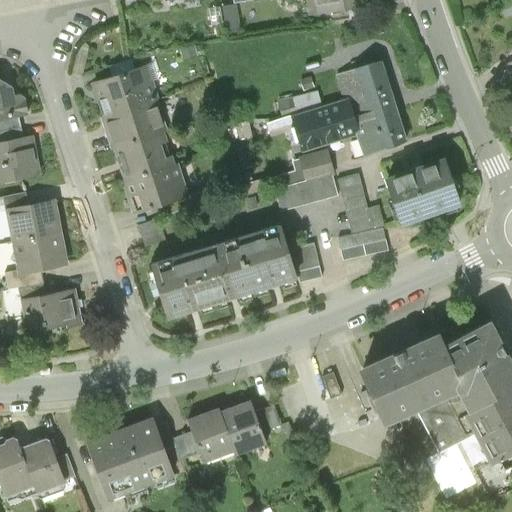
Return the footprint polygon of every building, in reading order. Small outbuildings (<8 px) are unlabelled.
[(236,0),(237,2),(249,0),(307,0),(310,16),(377,5),(376,0),(236,0)] [(337,74),(345,100),(361,136),(366,153),(412,140),(388,58),(337,74)] [(93,83),(104,117),(163,98),(153,64),(134,70),(93,83)] [(0,79),(0,132),(24,128),(21,117),(32,116),(28,99),(23,94),(17,95),(15,88),(3,79),(0,79)] [(104,117),(114,150),(174,132),(163,98),(104,117)] [(329,146),(361,136),(345,100),(293,115),(304,153),(329,146)] [(114,150),(124,184),(184,166),(174,132),(114,150)] [(35,136),(0,142),(0,183),(43,176),(35,136)] [(336,175),(329,146),(304,153),(299,154),(303,170),(307,182),(336,175)] [(455,156),(391,178),(408,226),(472,204),(455,156)] [(195,200),(184,166),(124,184),(135,218),(195,200)] [(303,170),(273,178),(281,212),(340,195),(352,235),(338,239),(343,260),(387,251),(376,209),(365,212),(355,178),(338,182),(336,175),(307,182),(303,170)] [(6,209),(27,205),(25,194),(4,198),(6,209)] [(13,243),(66,232),(59,198),(27,205),(6,209),(13,243)] [(159,220),(138,226),(145,249),(166,243),(159,220)] [(238,240),(253,291),(297,278),(281,227),(238,240)] [(66,232),(13,243),(19,271),(20,276),(41,272),(73,266),(66,232)] [(195,253),(210,304),(253,291),(238,240),(195,253)] [(291,249),(300,283),(321,278),(314,244),(291,249)] [(210,304),(195,253),(151,266),(167,317),(210,304)] [(43,283),(41,272),(20,276),(19,271),(4,274),(8,291),(20,288),(43,283)] [(46,294),(43,283),(20,288),(22,299),(46,294)] [(46,294),(22,299),(29,331),(49,327),(50,332),(87,325),(79,287),(46,294)] [(511,354),(494,318),(443,342),(465,388),(457,392),(467,413),(511,391),(511,354)] [(437,331),(359,369),(386,426),(416,411),(457,392),(465,388),(443,342),(437,331)] [(511,391),(467,413),(464,415),(473,434),(488,466),(511,455),(511,391)] [(457,392),(416,411),(438,453),(473,434),(464,415),(467,413),(457,392)] [(255,399),(224,411),(240,452),(241,456),(272,444),(255,399)] [(205,465),(240,452),(224,411),(223,407),(188,420),(193,432),(201,453),(205,465)] [(183,481),(160,417),(91,441),(114,505),(183,481)] [(193,432),(174,439),(182,460),(201,453),(193,432)] [(24,448),(21,438),(0,445),(0,468),(2,473),(14,505),(42,494),(24,448)] [(51,438),(24,448),(42,494),(69,484),(51,438)]
